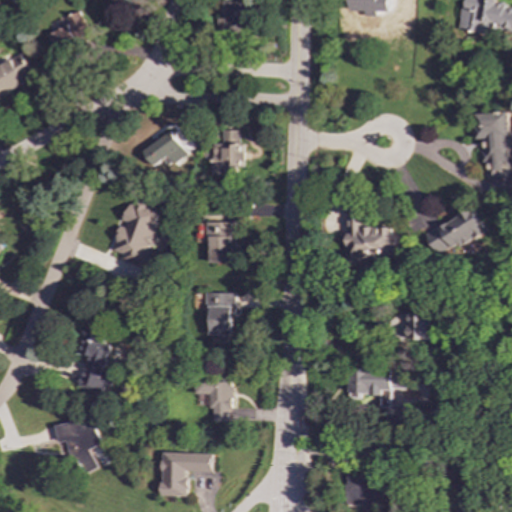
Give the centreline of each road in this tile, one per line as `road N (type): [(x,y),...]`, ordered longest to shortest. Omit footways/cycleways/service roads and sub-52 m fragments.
road 1 (tertiary): [(290,385),(296,0)]
road 2 (residential): [(10,380),(114,102)]
road 3 (residential): [(137,86),(171,101),(295,105)]
road 4 (residential): [(137,86),(0,162)]
road 5 (residential): [(296,71),(157,63)]
road 6 (residential): [(364,132),(353,144),(379,156),(398,152),(395,128),(364,132)]
